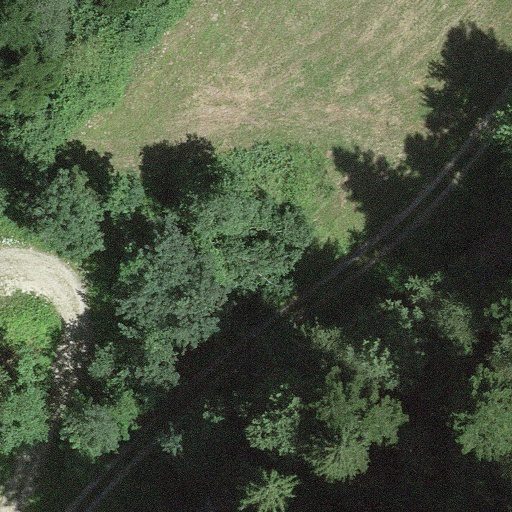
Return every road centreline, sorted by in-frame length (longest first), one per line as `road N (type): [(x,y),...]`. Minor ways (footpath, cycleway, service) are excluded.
road 1 (track): [(511,89),(421,215),(230,359),(90,511)]
road 2 (track): [(10,511),(73,365),(80,322),(67,283),(55,273),(22,262),(0,265)]
